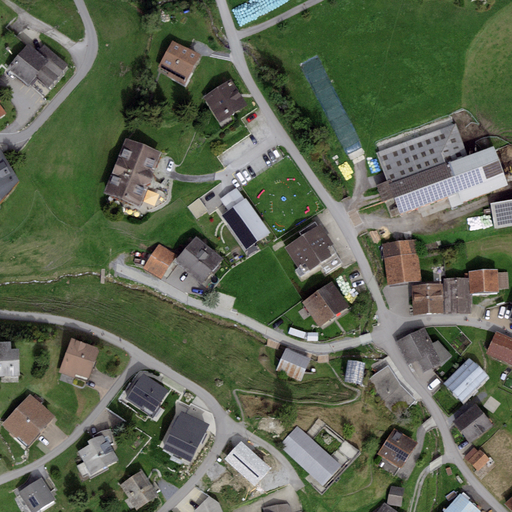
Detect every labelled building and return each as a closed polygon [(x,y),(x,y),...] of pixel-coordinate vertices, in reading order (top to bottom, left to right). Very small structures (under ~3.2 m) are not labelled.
[(271,17),(266,1),(236,10),(240,26),(271,17)] [(201,56),(171,41),(156,70),(186,85),(201,56)] [(48,88),(61,72),(38,52),(28,43),(7,68),(28,87),(36,78),(48,88)] [(44,45),(38,52),(61,72),(67,65),(44,45)] [(246,106),(230,80),(203,96),(219,122),(246,106)] [(391,188),(469,158),(457,126),(378,155),(391,188)] [(105,193),(141,207),(162,152),(126,139),(105,193)] [(1,150),(0,150),(0,202),(19,183),(1,150)] [(507,187),(493,150),(469,158),(391,188),(401,216),(447,199),(451,208),(507,187)] [(228,211),(244,200),(236,188),(220,200),(228,211)] [(271,233),(246,198),(244,200),(228,211),(222,216),(247,250),(271,233)] [(187,207),(196,219),(208,211),(199,199),(187,207)] [(511,228),(511,203),(492,207),(496,231),(511,228)] [(302,237),(284,248),(297,267),(304,262),(309,270),(332,255),(327,248),(332,244),(320,225),(317,227),(315,223),(299,233),(302,237)] [(223,259),(196,236),(175,261),(203,284),(223,259)] [(415,240),(383,244),(388,285),(420,281),(415,240)] [(143,268),(160,280),(176,255),(159,244),(143,268)] [(497,270),(468,271),(468,278),(469,294),(472,294),(499,293),(498,290),(497,272),(497,270)] [(497,272),(498,290),(509,289),(508,271),(497,272)] [(469,294),(468,278),(444,279),(445,314),(472,313),(472,294),(469,294)] [(348,308),(331,283),(303,303),(320,328),(348,308)] [(442,285),(412,286),(413,315),(443,314),(442,285)] [(424,329),(396,342),(408,366),(418,361),(424,373),(441,365),(451,356),(438,341),(432,344),(424,329)] [(511,338),(496,331),(486,353),(511,365),(511,338)] [(71,338),(59,372),(74,378),(76,374),(88,379),(100,349),(71,338)] [(11,341),(0,341),(0,376),(20,375),(19,349),(11,349),(11,341)] [(310,360),(285,350),(276,370),(301,381),(310,360)] [(470,358),(444,385),(464,404),(490,378),(470,358)] [(365,363),(348,360),(344,382),(361,385),(365,363)] [(416,403),(387,366),(368,382),(397,419),(416,403)] [(143,374),(126,399),(141,410),(143,406),(154,414),(170,392),(143,374)] [(28,447),(56,417),(30,393),(2,423),(28,447)] [(493,425),(476,404),(454,422),(470,443),(493,425)] [(191,462),(209,424),(181,411),(163,448),(191,462)] [(340,467),(297,426),(279,446),(322,486),(340,467)] [(401,468),(418,443),(395,428),(378,453),(401,468)] [(93,435),(95,438),(102,435),(106,441),(108,441),(110,445),(114,443),(111,429),(101,431),(93,435)] [(91,475),(118,460),(110,445),(108,441),(106,441),(102,435),(95,438),(87,441),(90,445),(78,451),(91,475)] [(271,468),(241,442),(225,460),(255,486),(271,468)] [(346,443),(335,459),(346,468),(358,452),(346,443)] [(478,472),(490,460),(480,449),(478,451),(474,448),(464,458),(468,461),(478,472)] [(120,485),(136,510),(158,496),(142,471),(120,485)] [(41,477),(18,492),(31,511),(36,511),(56,499),(41,477)] [(404,490),(390,488),(388,504),(402,506),(404,490)] [(443,511),(480,511),(481,511),(461,493),(443,511)] [(222,511),(219,503),(209,497),(194,510),(194,511),(222,511)] [(396,511),(385,503),(377,511),(396,511)]
